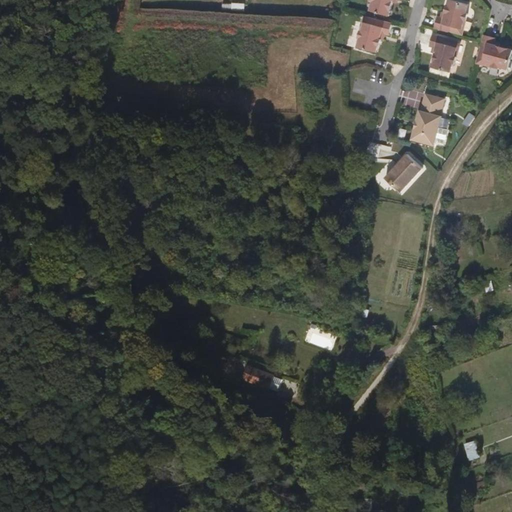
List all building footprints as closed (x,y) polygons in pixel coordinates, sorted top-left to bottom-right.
[(371,0),(372,2),(374,2),(372,10),(391,15),(395,2),(395,0),(371,0)] [(437,15),(433,27),(450,31),(451,25),(461,28),(463,19),(467,20),(469,12),(466,11),(469,0),(468,0),(448,0),(448,5),(446,4),(444,11),(446,11),(445,17),(440,16),(437,15)] [(393,23),(377,19),(376,25),(366,22),(363,30),(361,30),(359,38),(361,39),(359,47),(377,52),(379,45),(381,46),(382,40),(380,39),(381,33),(387,34),(390,35),(393,23)] [(455,54),(458,39),(432,32),(429,44),(433,45),(437,46),(436,52),(434,51),(432,59),(433,59),(432,66),(450,70),(452,62),(455,63),(457,55),(455,54)] [(493,65),(492,67),(492,68),(500,70),(501,68),(511,70),(511,66),(511,53),(508,53),(509,51),(501,49),(501,51),(496,49),(497,45),(498,41),(485,37),(484,40),(478,61),(493,65)] [(421,110),(413,138),(435,144),(443,116),(441,115),(446,99),(427,93),(422,110),(421,110)] [(385,177),(400,192),(424,168),(409,153),(385,177)] [(271,389),(276,376),(250,366),(245,379),(271,389)] [(470,461),(480,457),(475,440),(465,443),(470,461)]
